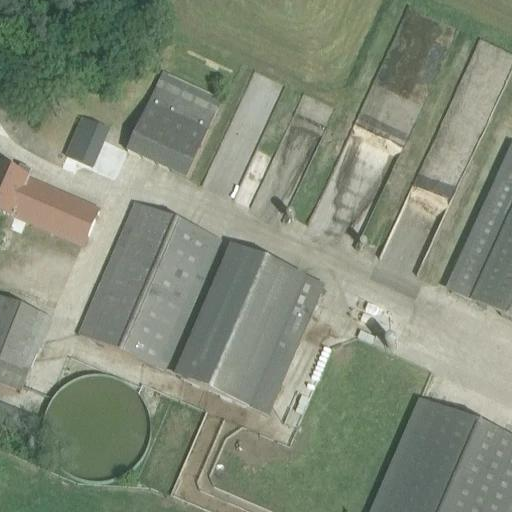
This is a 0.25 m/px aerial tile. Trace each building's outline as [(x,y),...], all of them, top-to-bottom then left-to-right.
[(127,153),(187,180),(220,103),(160,77),(127,153)] [(313,152),(331,112),(307,101),(288,141),(313,152)] [(81,122),(77,132),(104,144),(106,144),(110,135),(108,134),(81,122)] [(511,148),(446,292),(511,322),(511,148)] [(413,214),(401,209),(381,258),(420,274),(461,172),(434,161),(413,214)] [(0,213),(12,219),(12,218),(84,249),(100,212),(28,181),(29,180),(14,174),(0,167),(0,213)] [(80,337),(164,373),(220,242),(136,206),(80,337)] [(175,378),(268,418),(324,288),(232,249),(175,378)] [(173,377),(208,294),(202,292),(167,375),(173,377)] [(0,426),(34,440),(41,420),(0,404),(0,385),(23,395),(29,378),(32,379),(53,319),(0,299),(0,426)] [(44,428),(44,432),(44,437),(44,442),(45,446),(47,451),(49,455),(51,459),(53,463),(56,467),(59,471),(63,474),(67,477),(71,479),(75,481),(79,483),(84,484),(88,485),(93,486),(98,486),(102,486),(107,485),(112,484),(116,483),(120,481),(125,479),(128,476),(132,473),(136,470),(139,466),(142,463),(144,459),(146,455),(148,450),(149,446),(150,441),(151,436),(151,432),(151,427),(150,422),(149,418),(147,413),(146,409),(143,405),(141,401),(138,397),(135,394),(131,391),(128,388),(124,386),(119,384),(115,382),(111,380),(106,380),(102,379),(97,379),(92,379),(88,380),(83,381),(79,382),(74,384),(70,386),(66,389),(63,391),(59,395),(56,398),(53,402),(51,406),(49,410),(47,414),(45,419),(44,423),(44,428)] [(375,511),(511,511),(511,443),(422,404),(375,511)]
